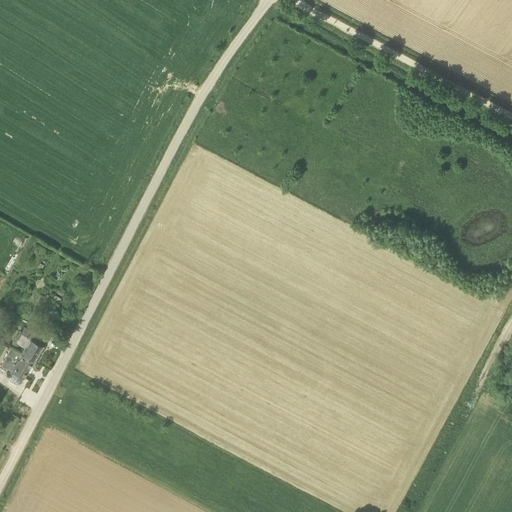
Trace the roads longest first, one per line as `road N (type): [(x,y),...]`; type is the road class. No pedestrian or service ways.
road 1 (unclassified): [(0,484),(191,114),(273,0)]
road 2 (track): [(511,119),(284,0)]
